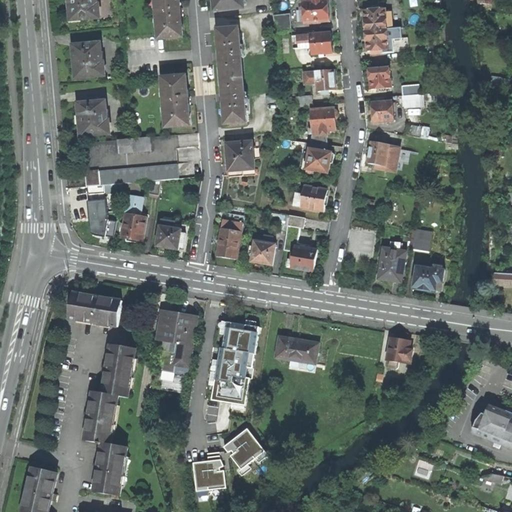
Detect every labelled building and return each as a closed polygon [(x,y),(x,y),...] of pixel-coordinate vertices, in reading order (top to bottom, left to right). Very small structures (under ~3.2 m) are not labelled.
[(82,18),(100,16),(99,5),(97,5),(96,0),(66,0),(68,7),(69,23),(82,22),(82,18)] [(181,0),(153,0),(154,8),(157,8),(158,19),(155,19),(155,27),(159,27),(159,38),(184,35),(183,22),(184,20),(184,12),(184,9),(183,7),(182,0),(181,0)] [(223,8),(244,7),(243,0),(216,0),(217,9),(223,8)] [(320,0),(314,0),(314,1),(304,2),(306,24),(330,22),(330,10),(328,0),(327,0),(321,1),(320,0)] [(387,29),(386,8),(380,9),(379,6),(373,6),(374,10),(365,10),(366,19),(366,30),(387,29)] [(276,32),(291,31),(290,14),(274,15),(276,32)] [(227,124),(249,122),(248,105),(250,105),(249,92),(246,93),(244,58),(246,58),(245,45),(242,45),(241,28),(220,30),(220,36),(217,37),(218,45),(221,45),(221,54),(223,67),(220,67),(221,85),(224,85),(225,98),(226,108),(223,108),(224,118),(227,117),(227,124)] [(389,49),(387,29),(366,30),(367,41),(368,51),(377,50),(377,53),(384,52),(383,50),(389,49)] [(309,35),(305,30),(293,31),(293,49),(312,47),(312,54),(333,53),(332,42),(332,33),(309,35)] [(86,75),(106,74),(105,62),(102,63),(100,44),(95,44),(95,39),(81,40),(82,45),(75,45),(75,56),(73,56),(73,63),(75,79),(86,78),(86,75)] [(391,67),(370,68),(371,78),(372,88),(380,88),(380,91),(387,91),(387,88),(392,87),(391,67)] [(335,71),(305,73),(306,85),(317,84),(317,88),(318,89),(318,92),(337,90),(336,79),(335,71)] [(187,74),(163,77),(164,88),(161,88),(162,97),(165,96),(166,107),(163,107),(164,116),(166,116),(167,127),(191,125),(190,105),(192,104),(191,100),(191,98),(189,96),(187,74)] [(492,86),(510,89),(511,78),(502,77),(502,81),(492,80),(492,86)] [(403,85),(404,95),(416,94),(421,94),(420,84),(403,85)] [(404,95),(405,106),(417,105),(416,94),(404,95)] [(314,105),(313,95),(297,97),(297,107),(314,105)] [(91,134),(110,133),(109,122),(106,122),(105,102),(98,102),(98,98),(87,99),(87,103),(79,104),(80,114),(78,114),(78,123),(80,137),(91,136),(91,134)] [(394,100),(373,102),(374,112),(375,123),(396,121),(394,100)] [(336,108),(312,110),(314,135),(312,143),(328,145),(329,131),(337,130),(337,119),(339,116),(339,114),(339,111),(336,110),(336,108)] [(424,128),(409,125),(408,134),(422,137),(424,128)] [(180,179),(176,135),(83,142),(87,186),(89,186),(105,185),(180,179)] [(327,152),(328,145),(312,143),(292,140),(291,149),(304,152),(301,171),(321,175),(322,171),(329,173),(331,164),(332,164),(334,163),(334,160),(335,157),(334,155),(333,154),(332,153),(327,152)] [(231,176),(257,174),(254,141),(228,143),(230,158),(231,176)] [(397,172),(401,150),(389,148),(390,145),(373,142),(370,154),(369,163),(376,165),(376,169),(397,172)] [(492,160),(501,159),(501,149),(492,150),(492,160)] [(298,185),(300,177),(286,174),(284,182),(298,185)] [(89,186),(90,203),(107,202),(105,185),(89,186)] [(328,190),(305,187),(304,195),(296,194),(294,205),(302,206),(302,207),(324,211),(326,200),(328,190)] [(146,198),(129,196),(123,238),(127,239),(127,241),(132,242),(138,243),(139,241),(143,241),(147,217),(143,216),(146,198)] [(107,202),(90,203),(93,235),(99,236),(107,237),(110,221),(107,202)] [(279,231),(288,232),(291,216),(282,214),(279,231)] [(304,229),(306,218),(291,216),(288,232),(285,250),(293,251),(291,259),(294,260),(292,268),(314,272),(316,261),(318,250),(310,249),(311,245),(299,243),(298,241),(301,228),(304,229)] [(218,256),(238,259),(244,221),(234,219),(233,222),(227,221),(225,229),(223,229),(222,235),(218,256)] [(168,248),(179,250),(180,242),(186,243),(187,234),(182,233),(182,230),(179,230),(180,223),(163,220),(158,246),(168,248)] [(118,222),(110,221),(107,237),(115,238),(118,222)] [(416,229),(412,249),(430,252),(433,231),(416,229)] [(260,262),(273,265),(277,245),(273,244),(274,238),(266,236),(264,243),(256,241),(252,261),(260,262)] [(407,252),(384,248),(379,278),(391,281),(402,283),(407,252)] [(446,270),(418,265),(414,288),(422,289),(428,290),(429,292),(437,293),(438,291),(443,292),(446,270)] [(511,284),(511,273),(506,273),(505,279),(496,279),(496,284),(511,284)] [(74,293),(70,321),(120,329),(124,300),(98,296),(74,293)] [(177,370),(190,372),(198,322),(202,322),(203,316),(186,313),(185,316),(177,315),(164,313),(160,339),(166,340),(164,348),(162,353),(160,356),(160,361),(161,365),(163,367),(167,370),(176,372),(177,370)] [(318,365),(322,344),(312,342),(311,344),(300,342),(292,341),(292,339),(282,337),(278,357),(294,360),(292,369),(318,374),(319,365),(318,365)] [(389,361),(413,365),(415,351),(410,351),(411,341),(400,340),(392,339),(389,361)] [(133,399),(140,350),(112,345),(109,366),(104,365),(103,369),(102,373),(107,374),(104,394),(123,397),(133,399)] [(251,382),(254,363),(240,361),(240,359),(236,359),(234,359),(233,360),(219,357),(216,377),(215,377),(213,383),(222,387),(229,389),(239,390),(249,391),(250,383),(251,382)] [(115,445),(123,397),(104,394),(94,392),(90,413),(86,412),(85,417),(84,420),(89,421),(86,442),(103,444),(115,445)] [(473,433),(511,448),(511,413),(501,409),(491,405),(483,422),(478,420),(473,433)] [(264,451),(246,429),(223,447),(227,452),(231,450),(233,453),(230,455),(240,469),(264,451)] [(132,448),(115,445),(103,444),(100,464),(95,464),(94,468),(94,471),(99,472),(95,492),(124,497),(132,448)] [(223,466),(219,460),(192,463),(195,492),(225,488),(223,471),(219,471),(218,468),(223,466)] [(20,511),(49,511),(53,501),(58,502),(59,499),(60,495),(54,493),(59,473),(31,466),(20,511)] [(484,477),(506,482),(505,476),(494,473),(484,477)] [(493,498),(507,503),(509,496),(495,492),(493,498)]
